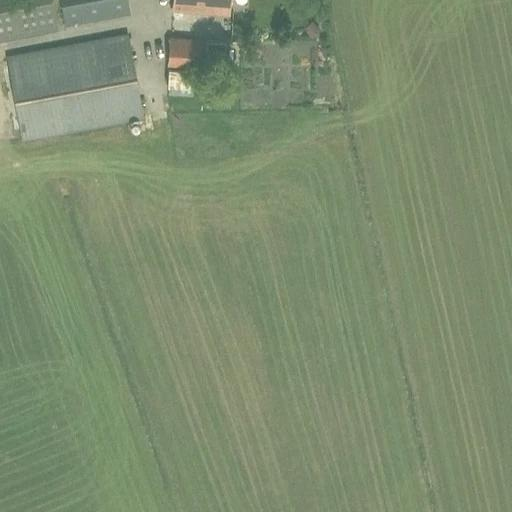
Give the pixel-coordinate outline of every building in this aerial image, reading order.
[(0,0),(0,38),(59,27),(53,0),(0,0)] [(61,0),(66,25),(131,13),(128,0),(61,0)] [(174,0),(173,8),(229,12),(230,0),(174,0)] [(21,139),(143,117),(128,34),(6,56),(21,139)] [(204,67),(207,41),(171,38),(169,64),(204,67)] [(167,87),(169,87),(168,95),(193,96),(195,70),(168,68),(167,87)]
